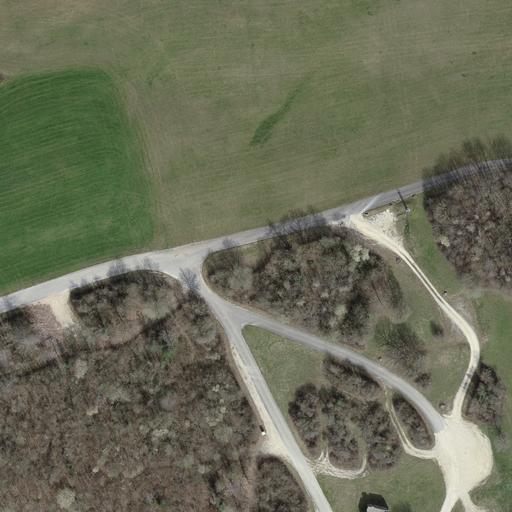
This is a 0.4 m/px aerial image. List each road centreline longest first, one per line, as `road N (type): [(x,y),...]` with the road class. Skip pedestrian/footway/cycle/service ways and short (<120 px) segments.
road 1 (track): [(0,305),(511,163)]
road 2 (track): [(321,511),(181,251)]
road 3 (track): [(456,446),(419,400),(357,361),(221,314)]
